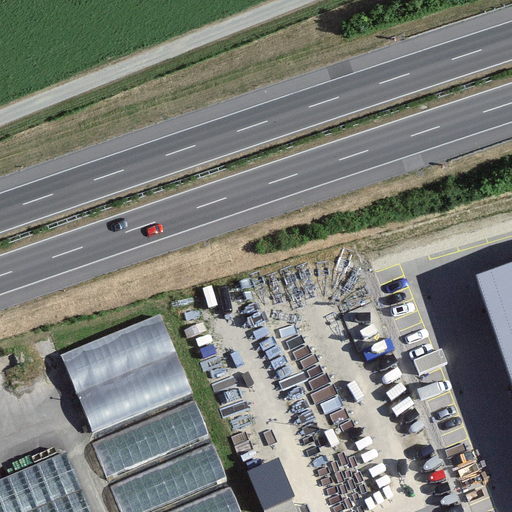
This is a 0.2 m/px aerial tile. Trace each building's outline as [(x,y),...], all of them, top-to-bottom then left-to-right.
[(511,271),(475,284),(511,392),(511,271)] [(425,277),(393,284),(411,358),(443,351),(425,277)] [(53,356),(116,511),(238,511),(154,314),(53,356)] [(88,511),(64,452),(0,478),(0,511),(88,511)] [(296,511),(279,460),(249,470),(264,511),(296,511)]
